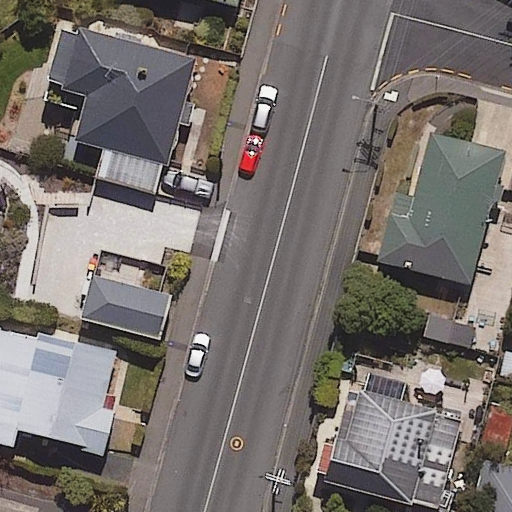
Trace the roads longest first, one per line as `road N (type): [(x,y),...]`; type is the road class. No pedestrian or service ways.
road 1 (tertiary): [(203,511),(341,0)]
road 2 (residential): [(345,0),(511,43)]
